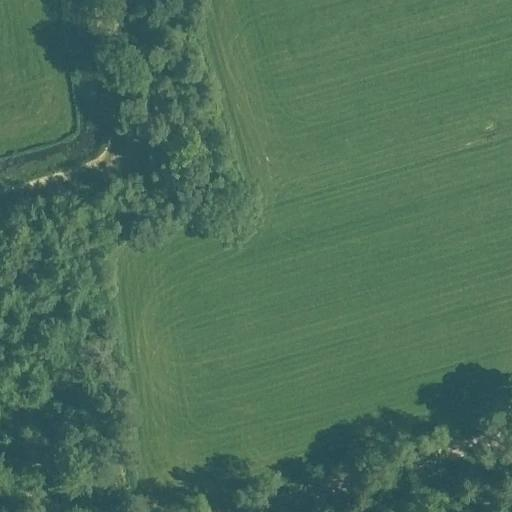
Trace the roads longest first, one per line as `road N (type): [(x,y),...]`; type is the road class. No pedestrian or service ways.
road 1 (track): [(100,0),(118,151),(100,170),(0,206)]
road 2 (track): [(511,437),(252,511)]
